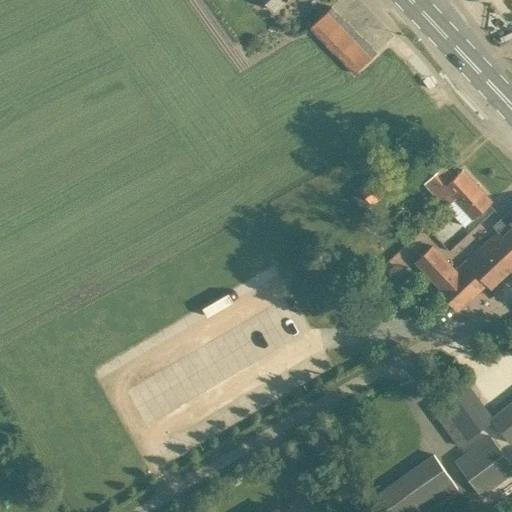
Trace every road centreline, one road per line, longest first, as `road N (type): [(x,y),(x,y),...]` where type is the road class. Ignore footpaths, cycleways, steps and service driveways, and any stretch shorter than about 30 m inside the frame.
road 1 (unclassified): [(511,291),(137,511)]
road 2 (primary): [(511,109),(403,0)]
